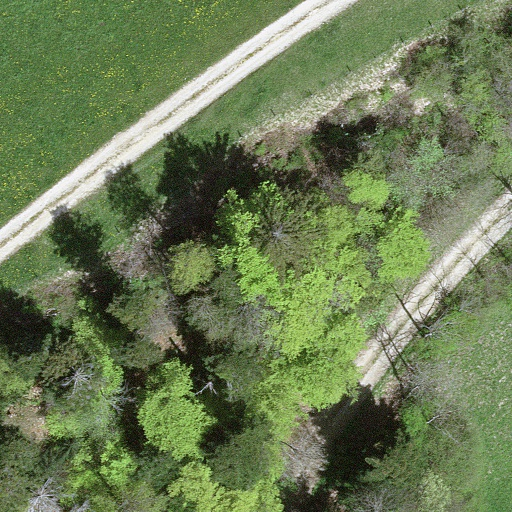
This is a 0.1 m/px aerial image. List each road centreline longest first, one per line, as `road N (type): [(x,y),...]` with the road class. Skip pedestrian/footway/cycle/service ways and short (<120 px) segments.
road 1 (track): [(0,250),(340,0)]
road 2 (track): [(511,196),(465,238),(381,338),(308,441),(275,511)]
